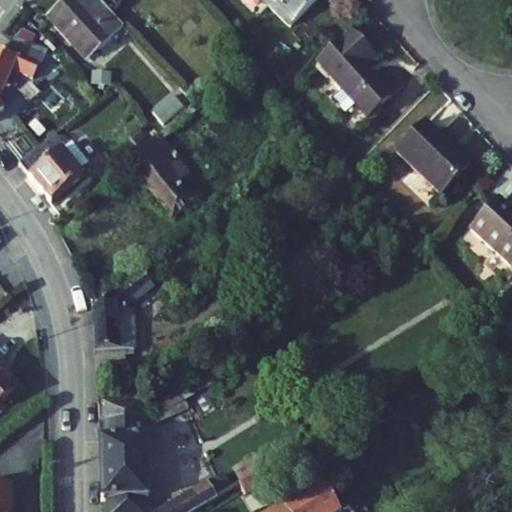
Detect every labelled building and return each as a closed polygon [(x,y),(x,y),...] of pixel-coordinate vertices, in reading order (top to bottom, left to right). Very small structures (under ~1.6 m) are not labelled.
[(242,0),(294,47),(329,9),(319,0),(242,0)] [(84,1),(58,24),(97,65),(122,42),(84,1)] [(360,43),(325,75),(375,130),(401,106),(386,89),(381,93),(370,83),(386,69),(360,43)] [(0,133),(0,134),(0,132),(0,122),(5,115),(0,112),(0,108),(7,96),(31,109),(45,80),(17,65),(11,77),(0,71),(0,133)] [(181,91),(139,117),(149,134),(191,107),(181,91)] [(432,136),(407,170),(454,205),(478,169),(432,136)] [(154,152),(127,174),(180,232),(206,211),(154,152)] [(48,157),(11,190),(42,228),(80,196),(48,157)] [(511,213),(509,211),(483,242),(511,269),(511,213)] [(149,281),(93,324),(97,366),(123,362),(120,330),(161,300),(149,281)] [(6,379),(0,372),(0,426),(23,406),(2,383),(6,379)] [(154,413),(102,417),(104,463),(156,432),(154,413)] [(271,511),(325,511),(312,489),(271,511)] [(8,511),(8,500),(0,500),(0,511),(8,511)]
